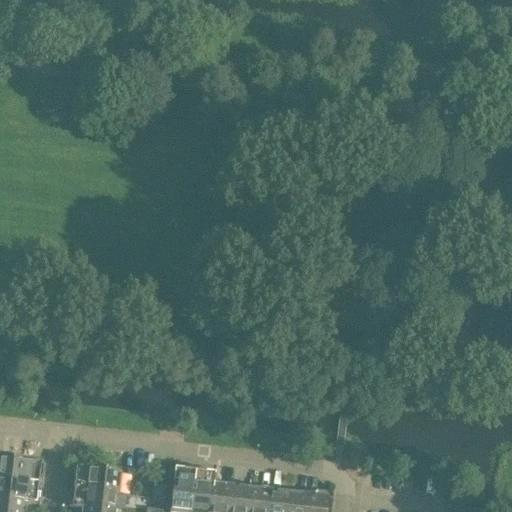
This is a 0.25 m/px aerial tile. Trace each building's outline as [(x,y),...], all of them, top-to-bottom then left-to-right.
[(0,482),(38,487),(41,467),(0,462),(0,482)] [(76,471),(74,491),(118,497),(120,476),(76,471)] [(169,511),(190,511),(194,475),(174,472),(169,511)] [(209,511),(212,487),(213,487),(215,477),(194,475),(190,511),(209,511)] [(152,506),(164,507),(167,482),(154,480),(152,506)] [(0,482),(0,502),(26,505),(26,506),(36,508),(38,487),(0,482)] [(209,511),(228,511),(231,489),(213,487),(212,487),(209,511)] [(228,511),(248,511),(250,492),(231,489),(228,511)] [(71,511),(75,511),(81,511),(116,511),(118,497),(74,491),(71,511)] [(248,511),(267,511),(270,494),(250,492),(248,511)] [(267,511),(286,511),(289,496),(270,494),(267,511)] [(286,511),(305,511),(308,498),(289,496),(286,511)] [(308,498),(305,511),(326,511),(328,500),(308,498)] [(0,511),(25,511),(26,506),(26,505),(0,502),(0,511)]
